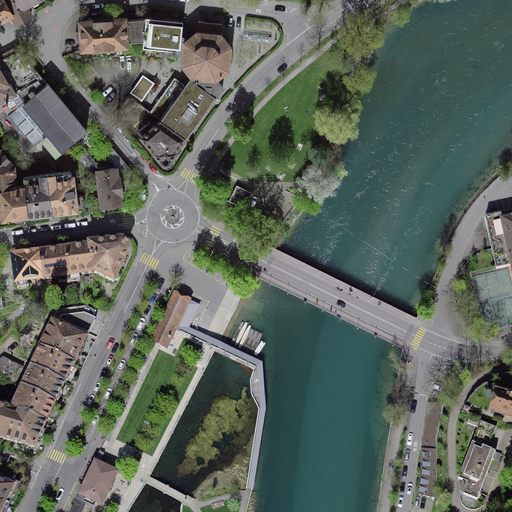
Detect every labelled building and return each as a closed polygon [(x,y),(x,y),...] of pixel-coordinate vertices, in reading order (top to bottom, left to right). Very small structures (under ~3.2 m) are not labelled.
[(0,0),(0,20),(11,14),(3,0),(0,0)] [(36,0),(3,0),(11,14),(16,23),(31,15),(26,6),(33,2),(36,0)] [(146,16),(146,18),(144,41),(143,46),(155,48),(155,47),(176,49),(176,50),(180,50),(181,40),(181,33),(178,33),(175,32),(177,19),(146,16)] [(125,18),(80,22),(81,35),(82,49),(94,49),(94,52),(100,52),(99,48),(127,46),(126,43),(125,19),(125,18)] [(126,43),(144,41),(146,18),(133,19),(125,19),(126,43)] [(198,31),(197,30),(185,40),(184,51),(183,63),(192,76),(195,76),(199,76),(195,82),(215,96),(223,87),(216,78),(228,68),(230,45),(220,33),(220,23),(210,22),(199,21),(198,31)] [(0,60),(0,65),(15,92),(11,94),(16,103),(10,106),(11,108),(7,111),(6,109),(0,111),(0,127),(23,154),(43,137),(54,151),(57,154),(67,146),(87,130),(84,126),(76,117),(47,82),(47,83),(19,50),(2,59),(0,60)] [(0,111),(6,109),(7,111),(11,108),(10,106),(16,103),(11,94),(15,92),(0,65),(0,111)] [(148,80),(143,77),(132,92),(141,99),(153,84),(148,80)] [(151,112),(160,119),(185,137),(186,136),(208,104),(209,103),(211,100),(213,97),(214,97),(215,96),(195,82),(190,79),(185,86),(183,85),(184,85),(175,78),(151,112)] [(142,135),(141,136),(154,151),(161,160),(162,160),(162,161),(164,163),(167,163),(169,161),(169,160),(170,160),(176,150),(182,140),(185,137),(160,119),(153,125),(149,120),(137,130),(142,135)] [(101,146),(127,177),(132,173),(106,142),(101,146)] [(88,171),(87,171),(79,161),(67,146),(57,154),(56,155),(69,171),(71,171),(78,179),(83,175),(88,171)] [(13,166),(1,151),(0,151),(0,188),(16,186),(15,186),(13,166)] [(79,161),(87,171),(91,168),(94,165),(86,155),(79,161)] [(103,163),(96,164),(97,170),(102,205),(121,203),(120,193),(122,193),(121,188),(126,187),(125,184),(125,181),(120,182),(120,176),(117,177),(116,167),(107,169),(107,166),(103,166),(103,163)] [(47,174),(52,212),(56,211),(77,209),(77,208),(84,207),(83,195),(76,196),(73,175),(72,175),(71,171),(69,171),(47,174)] [(49,212),(52,212),(47,174),(24,177),(29,215),(49,212)] [(25,215),(29,215),(24,177),(23,177),(24,180),(24,185),(15,186),(16,186),(0,188),(0,189),(3,218),(25,215)] [(252,192),(236,185),(230,197),(229,201),(226,200),(224,204),(222,208),(240,216),(246,205),(247,201),(252,192)] [(511,212),(485,218),(496,269),(511,265),(511,212)] [(91,247),(94,273),(113,283),(114,281),(115,281),(116,281),(117,280),(118,280),(118,279),(119,278),(119,277),(119,276),(119,275),(118,274),(118,273),(127,254),(128,253),(128,252),(128,250),(128,249),(127,248),(127,247),(126,246),(125,245),(125,244),(124,244),(122,243),(121,243),(120,243),(119,243),(105,245),(91,247)] [(94,273),(91,247),(90,247),(90,248),(87,248),(87,247),(83,248),(79,248),(79,249),(65,251),(69,283),(80,281),(79,275),(94,273)] [(59,284),(69,283),(65,251),(51,253),(51,252),(47,253),(43,253),(44,254),(40,255),(43,280),(58,278),(59,284)] [(28,282),(43,280),(40,255),(36,255),(36,254),(32,255),(28,255),(28,256),(13,258),(18,290),(28,288),(28,282)] [(189,301),(175,294),(168,308),(153,341),(167,347),(178,324),(189,301)] [(199,306),(194,303),(189,301),(178,324),(188,328),(199,306)] [(52,323),(40,348),(74,365),(86,339),(83,337),(84,334),(95,312),(86,307),(58,311),(52,323)] [(262,406),(249,494),(253,495),(266,406),(262,361),(254,357),(220,341),(188,328),(187,333),(254,365),(258,369),(262,406)] [(74,365),(40,348),(30,368),(64,384),(64,383),(66,379),(73,365),(74,365)] [(20,367),(3,358),(0,360),(0,372),(14,380),(17,373),(20,367)] [(57,399),(64,384),(30,368),(21,387),(22,387),(54,403),(55,403),(57,399)] [(47,418),(54,403),(22,387),(13,407),(45,422),(47,418)] [(497,392),(492,411),(511,415),(511,393),(511,394),(510,394),(509,395),(508,396),(497,392)] [(424,428),(438,430),(443,405),(440,405),(428,403),(424,428)] [(46,422),(45,422),(13,407),(11,410),(7,408),(0,431),(0,437),(2,438),(34,448),(46,422)] [(468,483),(463,495),(477,501),(489,468),(495,452),(488,449),(496,427),(480,421),(458,480),(468,483)] [(436,441),(438,430),(424,428),(423,439),(421,450),(423,450),(436,449),(436,441)] [(434,497),(436,449),(423,450),(422,465),(422,470),(419,495),(434,497)] [(97,459),(80,494),(106,506),(122,471),(115,468),(97,459)] [(0,501),(7,505),(16,486),(0,477),(0,501)]
